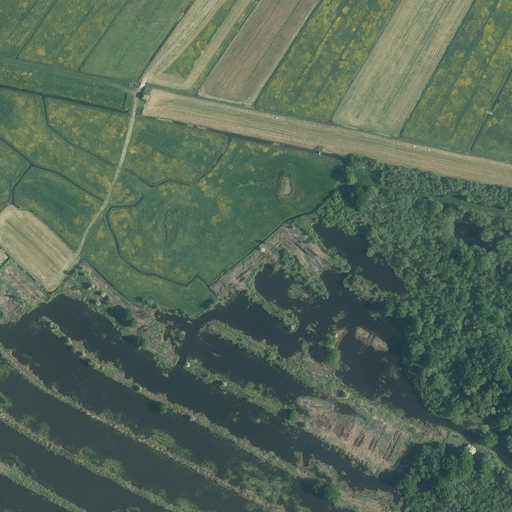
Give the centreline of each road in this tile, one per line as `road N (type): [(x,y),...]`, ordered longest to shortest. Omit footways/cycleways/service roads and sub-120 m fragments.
road 1 (track): [(212,0),(138,92),(0,63)]
road 2 (track): [(138,92),(112,191),(75,256)]
